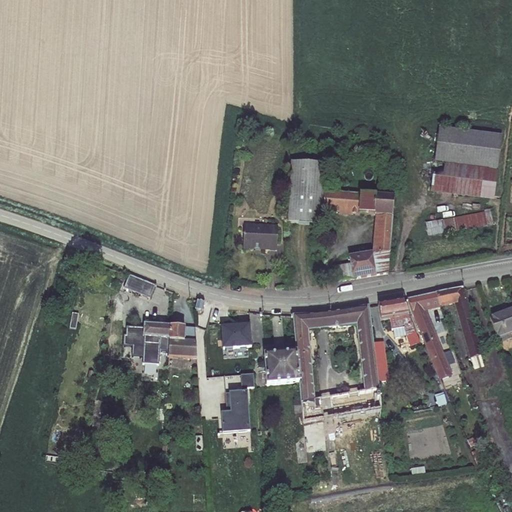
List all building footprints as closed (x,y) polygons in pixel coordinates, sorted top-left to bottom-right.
[(501,137),(439,130),(432,189),(494,197),(501,137)] [(325,165),(290,163),(289,189),(324,193),(325,165)] [(324,193),(289,189),(287,220),(287,223),(322,225),(323,212),(324,193)] [(394,198),(324,193),(323,212),(378,216),(393,217),(394,198)] [(491,212),(441,221),(443,234),(493,224),(491,212)] [(393,217),(378,216),(377,225),(392,226),(393,217)] [(441,221),(426,224),(428,238),(443,234),(441,221)] [(353,280),(388,274),(392,226),(377,225),(375,255),(349,259),(350,265),(353,280)] [(276,251),(278,227),(257,226),(255,227),(251,226),(250,226),(248,226),(244,226),(243,249),(254,249),(255,249),(258,249),(260,251),(276,251)] [(348,265),(333,268),(335,283),(350,280),(348,265)] [(150,300),(155,286),(129,275),(123,289),(150,300)] [(454,304),(471,360),(481,356),(462,290),(446,293),(449,305),(454,304)] [(436,295),(440,307),(449,305),(446,293),(436,295)] [(415,323),(440,381),(451,376),(448,368),(447,368),(426,311),(440,307),(436,295),(407,300),(415,323)] [(381,321),(391,320),(392,330),(404,328),(406,336),(407,337),(411,347),(420,343),(403,301),(378,306),(381,321)] [(197,302),(197,303),(195,310),(195,313),(197,314),(198,315),(200,314),(201,313),(204,304),(197,302)] [(357,327),(365,393),(331,399),(334,418),(380,410),(381,410),(379,394),(373,344),(369,308),(325,315),(328,330),(357,327)] [(499,344),(511,339),(511,337),(511,334),(511,333),(511,310),(489,319),(499,344)] [(316,316),(318,331),(328,330),(325,315),(316,316)] [(321,400),(315,402),(308,332),(318,331),(316,316),(293,317),(297,354),(300,384),(302,402),(303,412),(304,424),(325,420),(321,400)] [(251,348),(250,326),(235,327),(235,325),(221,326),(223,350),(251,348)] [(170,328),(144,326),(143,338),(150,338),(150,339),(152,342),(154,342),(152,374),(163,375),(165,340),(169,340),(170,340),(170,328)] [(197,360),(194,330),(170,328),(170,340),(169,340),(168,358),(197,360)] [(392,330),(394,338),(406,336),(404,328),(392,330)] [(373,344),(379,394),(392,392),(385,343),(373,344)] [(264,357),(267,387),(300,384),(297,354),(264,357)] [(481,356),(471,360),(473,369),(484,365),(481,356)] [(253,376),(240,377),(242,394),(247,393),(254,393),(253,376)] [(436,398),(439,407),(446,405),(444,396),(436,398)] [(250,437),(247,397),(242,397),(225,399),(226,413),(230,412),(231,418),(221,419),(223,439),(250,437)] [(321,400),(325,420),(334,418),(331,399),(321,400)]
